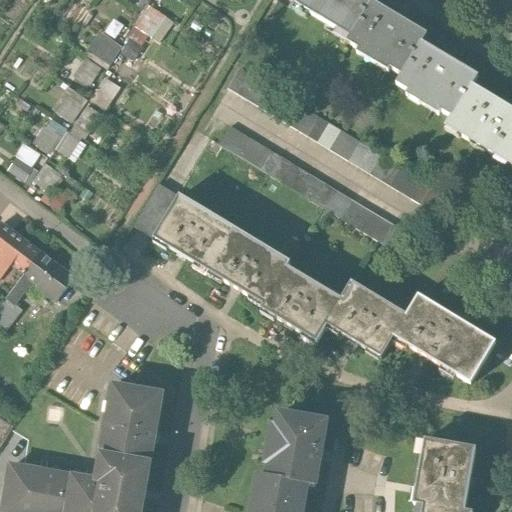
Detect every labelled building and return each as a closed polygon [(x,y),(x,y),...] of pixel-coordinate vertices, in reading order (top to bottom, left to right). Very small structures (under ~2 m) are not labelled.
[(298,0),(295,5),(350,38),(371,3),(373,0),(298,0)] [(390,69),(403,77),(422,46),(427,37),(371,3),(350,38),(347,44),(359,51),(356,55),(388,74),(390,69)] [(129,37),(144,45),(148,37),(160,43),(171,21),(145,7),(129,37)] [(87,55),(112,63),(119,42),(94,33),(87,55)] [(135,58),(141,45),(128,39),(122,51),(135,58)] [(441,113),(452,120),(472,87),(477,79),(422,46),(403,77),(398,85),(411,93),(408,98),(438,116),(441,113)] [(72,77),(88,87),(100,68),(84,58),(72,77)] [(238,73),(227,91),(437,217),(448,199),(238,73)] [(104,110),(120,87),(105,77),(89,100),(104,110)] [(51,111),(71,123),(86,99),(66,87),(51,111)] [(511,110),(472,87),(452,120),(447,129),(511,168),(511,110)] [(84,104),(70,130),(48,118),(34,145),(69,164),(97,111),(84,104)] [(401,257),(413,239),(222,124),(211,143),(401,257)] [(52,193),(60,175),(34,164),(39,152),(20,144),(7,173),(52,193)] [(133,228),(154,241),(180,199),(158,186),(133,228)] [(154,241),(209,275),(235,233),(180,199),(154,241)] [(0,283),(15,264),(29,275),(44,255),(6,225),(0,232),(0,283)] [(290,266),(235,233),(209,275),(264,308),(287,271),(290,266)] [(78,280),(44,255),(29,275),(8,301),(16,307),(34,284),(59,304),(78,280)] [(342,305),(287,271),(264,308),(262,313),(317,346),(328,328),(342,305)] [(382,361),(395,341),(408,320),(353,286),(342,305),(328,328),(382,361)] [(420,300),(408,320),(395,341),(472,388),(497,347),(420,300)] [(117,384),(105,450),(156,459),(167,393),(117,384)] [(272,427),(263,480),(307,488),(314,490),(320,457),(326,424),(278,415),(276,428),(272,427)] [(0,420),(0,447),(1,448),(13,428),(0,420)] [(414,506),(424,508),(448,511),(464,511),(470,483),(475,451),(426,442),(414,506)] [(105,450),(101,480),(104,480),(99,511),(146,511),(156,459),(105,450)] [(3,511),(66,511),(73,475),(11,465),(3,511)] [(66,511),(99,511),(104,480),(101,480),(73,475),(66,511)] [(256,479),(250,511),(302,511),(307,488),(263,480),(256,479)]
